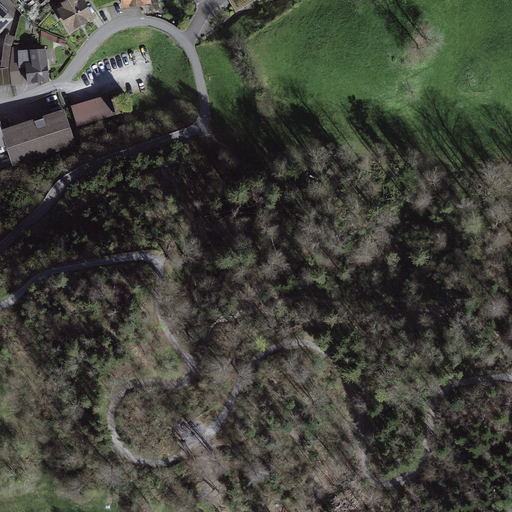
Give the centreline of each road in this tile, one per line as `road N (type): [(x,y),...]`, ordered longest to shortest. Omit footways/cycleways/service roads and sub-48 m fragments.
road 1 (track): [(511,376),(441,388),(416,470),(378,482),(364,466),(347,373),(325,349),(296,340),(272,344),(249,368),(227,417),(177,457),(154,459),(132,455),(113,437),(111,407),(123,387),(187,379),(189,360),(157,298),(156,261),(138,255),(48,269),(0,302)]
road 2 (residential): [(0,107),(59,81),(102,32),(131,19),(180,35),(206,99),(205,117),(190,132),(86,166),(0,245)]
